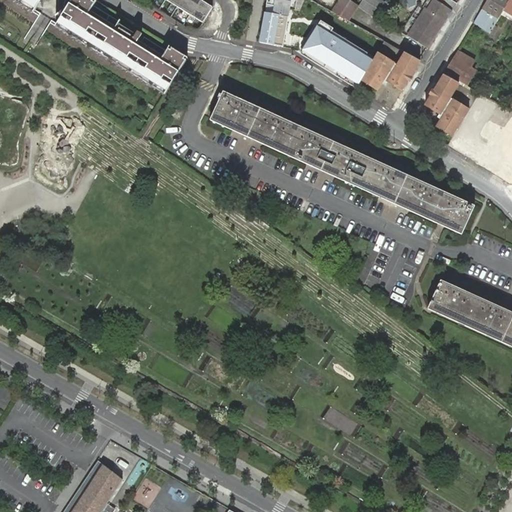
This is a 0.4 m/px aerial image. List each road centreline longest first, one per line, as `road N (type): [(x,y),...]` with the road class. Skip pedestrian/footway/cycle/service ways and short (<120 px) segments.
road 1 (residential): [(511,268),(472,250),(432,250),(196,143),(190,120),(218,48)]
road 2 (residential): [(283,511),(0,349)]
road 3 (residential): [(395,128),(289,62),(218,48)]
road 4 (residential): [(395,128),(473,0)]
road 5 (residential): [(511,205),(395,128)]
